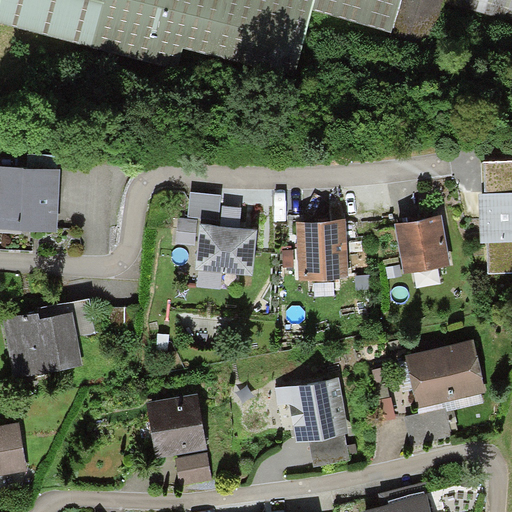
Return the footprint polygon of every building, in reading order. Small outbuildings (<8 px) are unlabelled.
[(1,0),(0,5),(0,25),(178,71),(184,51),(296,79),(313,13),(316,0),(1,0)] [(402,0),(316,0),(313,13),(393,36),(402,0)] [(402,0),(393,36),(430,47),(443,0),(402,0)] [(511,0),(465,0),(511,13),(511,0)] [(511,151),(484,153),(485,184),(511,182),(511,151)] [(58,204),(59,159),(0,158),(0,223),(57,225),(58,204)] [(511,182),(485,184),(479,184),(479,193),(481,236),(487,236),(488,269),(511,268),(511,182)] [(200,213),(219,215),(222,190),(191,187),(188,213),(200,215),(200,213)] [(442,208),(396,215),(404,267),(450,260),(442,208)] [(297,213),(299,275),(348,273),(346,212),(297,213)] [(197,217),(178,215),(176,239),(195,241),(195,239),(198,239),(196,261),(253,267),(258,219),(219,215),(200,213),(200,215),(200,217),(197,217)] [(90,292),(39,303),(40,311),(73,304),(79,337),(97,332),(90,292)] [(35,304),(3,311),(15,375),(84,361),(79,337),(73,304),(40,311),(39,303),(35,304)] [(136,304),(108,304),(108,334),(136,335),(136,304)] [(474,334),(406,349),(407,356),(412,375),(414,385),(418,404),(486,389),(474,334)] [(412,375),(407,356),(397,358),(404,387),(414,385),(412,375)] [(275,384),(278,400),(290,398),(297,437),(309,435),(345,428),(349,428),(338,372),(275,384)] [(198,388),(147,397),(157,453),(187,447),(208,444),(198,388)] [(396,414),(391,393),(377,397),(382,418),(396,414)] [(445,404),(405,413),(412,443),(452,433),(445,404)] [(19,417),(0,419),(0,471),(27,468),(19,417)] [(350,458),(345,428),(309,435),(314,465),(350,458)] [(212,477),(207,449),(175,455),(180,483),(212,477)] [(383,498),(362,503),(363,511),(432,511),(428,488),(383,498)]
